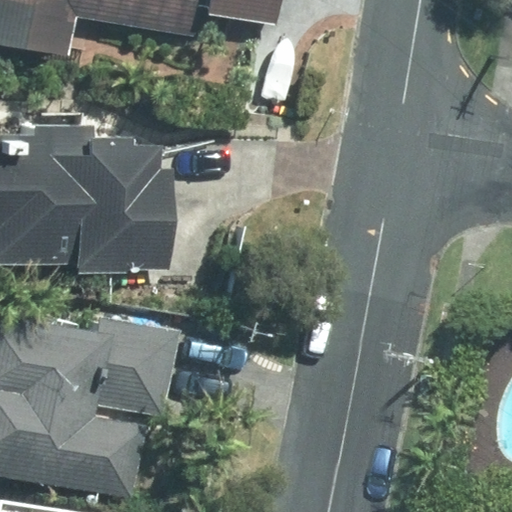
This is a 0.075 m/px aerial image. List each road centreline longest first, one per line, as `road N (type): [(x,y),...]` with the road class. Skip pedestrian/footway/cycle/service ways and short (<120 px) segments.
road 1 (residential): [(325,511),(394,153)]
road 2 (residential): [(394,153),(420,0)]
